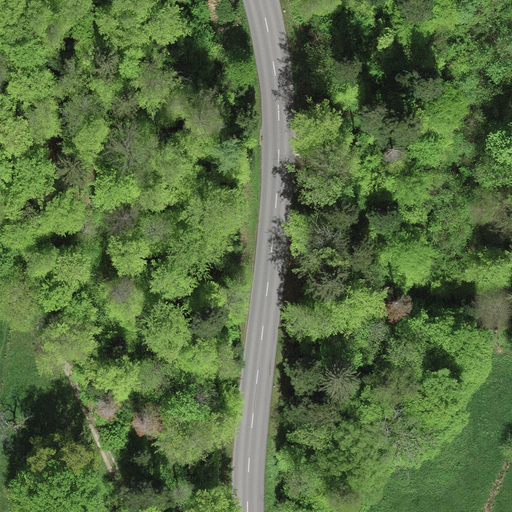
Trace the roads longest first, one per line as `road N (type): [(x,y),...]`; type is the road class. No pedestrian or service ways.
road 1 (tertiary): [(261,0),(279,128),(247,511)]
road 2 (track): [(134,511),(51,325),(0,295)]
